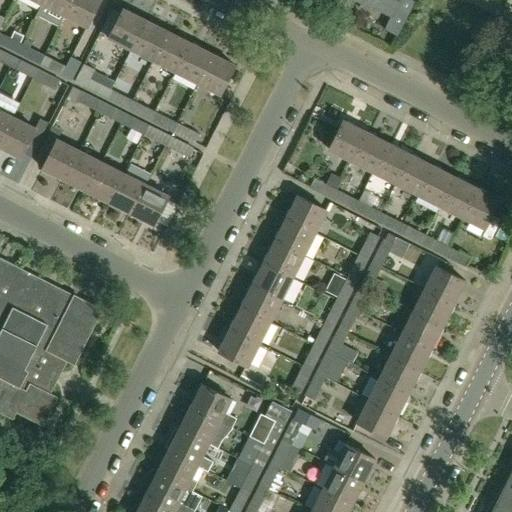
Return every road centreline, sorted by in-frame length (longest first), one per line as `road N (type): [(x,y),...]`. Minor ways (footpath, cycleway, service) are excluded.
road 1 (residential): [(180,299),(310,42)]
road 2 (residential): [(72,511),(180,299)]
road 3 (residential): [(511,144),(310,42)]
road 4 (residential): [(180,299),(0,208)]
road 5 (tertiary): [(413,511),(475,389)]
